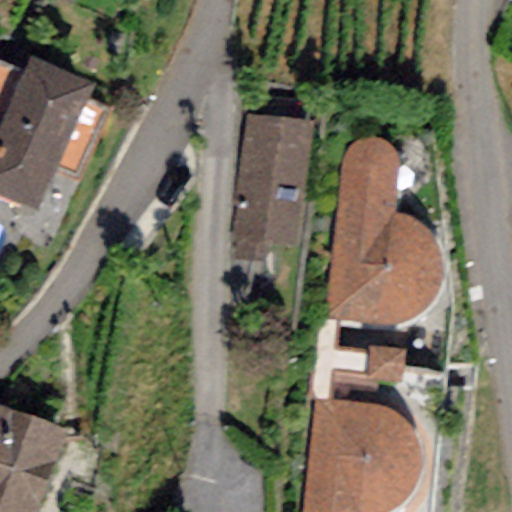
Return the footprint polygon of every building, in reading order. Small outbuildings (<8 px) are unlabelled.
[(36,0),(68,15),(75,0),(36,0)] [(93,102),(30,73),(25,84),(0,72),(0,211),(35,227),(58,177),(74,185),(105,118),(89,110),(93,102)] [(314,129),(246,120),(234,208),(238,210),(230,268),(266,273),(268,255),(295,259),(314,129)] [(343,170),(325,325),(390,331),(409,330),(423,321),(433,309),(439,297),(442,283),(438,265),(435,255),(428,244),(420,232),(408,224),(395,222),(397,180),(396,165),(390,156),(379,147),(368,145),(355,148),(347,156),(343,170)] [(378,360),(373,392),(406,397),(411,365),(378,360)] [(374,416),(315,407),(302,511),(401,511),(402,511),(411,499),(417,487),(418,473),(416,459),(412,446),(405,432),(394,422),(374,416)] [(39,511),(65,442),(0,415),(0,511),(39,511)]
